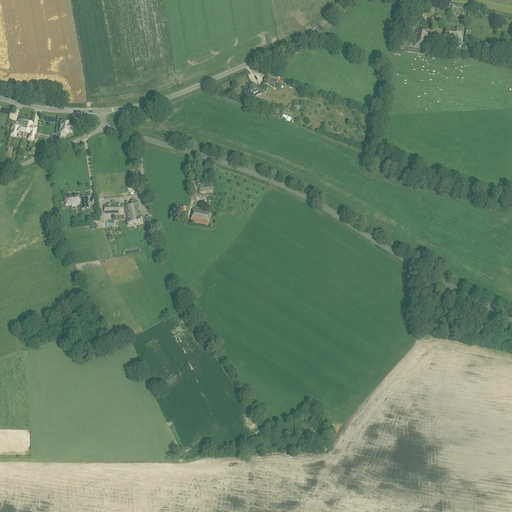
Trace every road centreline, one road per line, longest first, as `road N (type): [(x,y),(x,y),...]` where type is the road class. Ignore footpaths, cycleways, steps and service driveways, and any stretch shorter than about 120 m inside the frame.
road 1 (unclassified): [(511,319),(279,184),(103,128)]
road 2 (tertiary): [(346,0),(296,44),(154,103),(103,111)]
